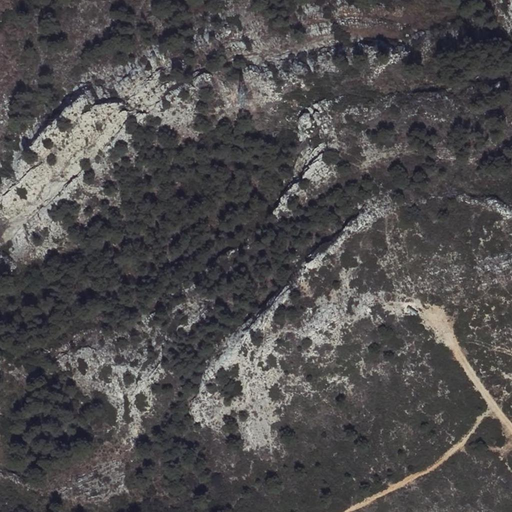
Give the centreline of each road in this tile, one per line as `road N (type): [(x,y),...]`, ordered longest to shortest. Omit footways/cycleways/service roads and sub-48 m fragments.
road 1 (track): [(356,511),(434,468),(495,406)]
road 2 (track): [(439,317),(511,429)]
